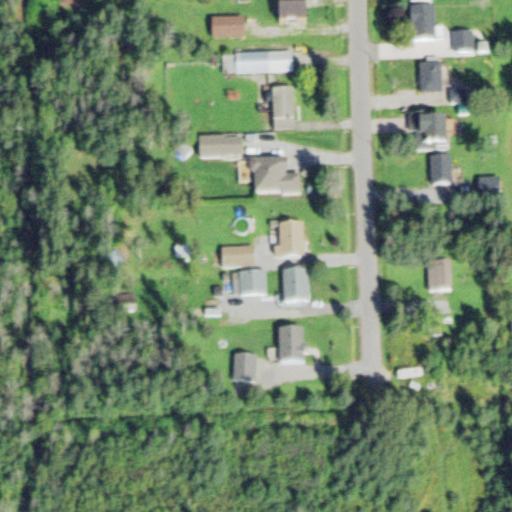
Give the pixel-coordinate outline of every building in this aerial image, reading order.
[(311,0),(287,0),(287,21),(312,21),(311,0)] [(419,8),(419,43),(441,43),(441,8),(419,8)] [(220,17),(220,37),(251,37),(251,17),(220,17)] [(462,52),(481,52),(481,34),(462,34),(462,52)] [(300,72),(300,52),(232,53),(232,72),(300,72)] [(426,95),(448,95),(448,66),(426,66),(426,95)] [(281,127),(301,127),(301,89),(281,89),(281,127)] [(449,149),(449,118),(419,118),(419,149),(449,149)] [(438,185),(455,185),(455,159),(438,159),(438,185)] [(306,176),(293,176),(292,160),(262,160),(263,194),(306,194),(306,176)] [(290,222),(290,255),(314,255),(314,222),(290,222)] [(455,262),(436,261),(435,290),(454,291),(455,262)] [(316,269),(293,269),(293,300),(316,300),(316,269)] [(274,292),(274,270),(244,270),(244,292),(274,292)] [(288,353),(286,353),(286,363),(310,363),(310,327),(288,327),(288,353)] [(243,381),(260,381),(260,357),(243,357),(243,381)]
